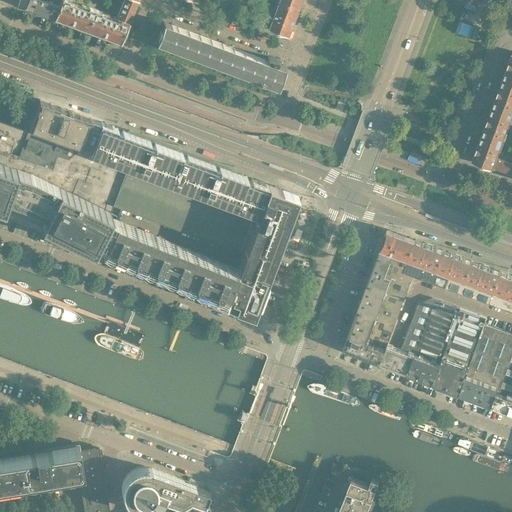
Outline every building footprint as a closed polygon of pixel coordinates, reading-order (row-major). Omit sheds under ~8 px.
[(58,6),(43,0),(32,0),(30,7),(54,17),(58,6)] [(70,0),(60,0),(58,6),(54,17),(87,29),(96,9),(87,6),(87,7),(70,1),(70,0)] [(137,0),(123,0),(120,9),(117,17),(129,22),(132,14),(137,0)] [(301,7),(283,0),(280,0),(270,27),(290,35),(301,7)] [(117,20),(102,14),(103,11),(96,9),(87,29),(119,41),(121,40),(129,22),(117,17),(117,18),(117,20)] [(285,67),(163,21),(156,42),(277,87),(285,67)] [(511,52),(503,77),(511,80),(511,52)] [(511,80),(503,77),(493,105),(511,112),(511,80)] [(81,147),(91,119),(39,99),(28,130),(79,148),(81,147)] [(338,102),(336,108),(342,110),(344,104),(338,102)] [(511,114),(511,112),(493,105),(482,134),(502,141),(511,114)] [(28,130),(0,119),(0,161),(31,173),(117,215),(120,207),(121,208),(242,253),(243,253),(257,215),(221,201),(189,189),(157,177),(125,165),(89,152),(79,148),(28,130)] [(117,128),(101,122),(89,152),(125,165),(136,135),(122,130),(120,134),(116,133),(117,128)] [(502,141),(482,134),(472,160),(492,167),(496,157),(502,141)] [(149,140),(136,135),(125,165),(157,177),(168,147),(155,142),(152,146),(148,145),(149,140)] [(181,152),(168,147),(157,177),(189,189),(200,159),(187,154),(185,159),(180,157),(181,152)] [(511,174),(511,170),(511,162),(496,157),(492,167),(511,174)] [(213,164),(200,159),(189,189),(221,201),(233,171),(219,166),(217,171),(212,169),(213,164)] [(117,215),(31,173),(0,161),(0,204),(15,210),(93,248),(98,238),(106,242),(102,253),(103,253),(104,251),(116,220),(121,208),(120,207),(117,215)] [(246,176),(233,171),(221,201),(257,215),(268,184),(252,178),(249,183),(245,181),(246,176)] [(252,313),(269,268),(296,195),(268,184),(257,215),(243,253),(242,253),(241,257),(237,268),(235,268),(223,299),(222,301),(252,313)] [(235,268),(196,252),(116,220),(104,251),(223,299),(235,268)] [(406,264),(415,239),(387,229),(378,254),(406,264)] [(432,283),(444,250),(415,239),(406,264),(403,272),(412,275),(432,283)] [(461,293),(472,261),(444,250),(432,283),(461,293)] [(403,272),(406,264),(378,254),(367,282),(386,289),(405,296),(412,275),(403,272)] [(489,303),(500,271),(472,261),(461,293),(489,303)] [(511,311),(511,275),(500,271),(489,303),(511,311)] [(405,296),(386,289),(367,282),(358,308),(377,315),(395,322),(405,296)] [(408,372),(415,354),(436,299),(432,297),(419,304),(401,348),(396,346),(388,343),(386,349),(381,362),(388,365),(408,372)] [(436,299),(415,354),(408,372),(433,382),(460,308),(436,299)] [(395,322),(377,315),(358,308),(348,335),(386,349),(388,343),(389,340),(389,339),(380,336),(384,328),(392,331),(395,322)] [(486,317),(460,308),(433,382),(458,392),(484,323),(486,317)] [(491,404),(511,348),(511,332),(484,323),(458,392),(491,404)] [(392,331),(384,328),(380,336),(389,339),(392,331)] [(386,349),(348,335),(343,348),(381,362),(386,349)] [(511,348),(491,404),(511,412),(511,348)] [(229,454),(232,444),(224,442),(224,445),(217,443),(215,450),(229,454)] [(82,469),(80,457),(79,451),(80,450),(80,449),(79,443),(0,455),(0,484),(75,471),(78,470),(82,469)] [(100,466),(99,448),(99,446),(80,449),(80,450),(79,451),(80,457),(82,469),(100,466)] [(102,478),(100,466),(82,469),(78,470),(75,471),(77,482),(102,478)] [(204,511),(208,503),(205,501),(209,490),(195,485),(151,468),(144,466),(138,467),(131,470),(126,475),(122,481),(121,488),(122,495),(125,501),(129,506),(135,510),(142,511),(149,510),(156,508),(158,505),(159,506),(161,503),(164,504),(165,501),(178,506),(175,511),(204,511)] [(370,511),(380,487),(351,476),(336,511),(370,511)] [(104,490),(102,478),(77,482),(79,494),(104,490)] [(106,502),(104,490),(79,494),(81,506),(106,502)] [(107,511),(106,502),(81,506),(82,511),(107,511)]
